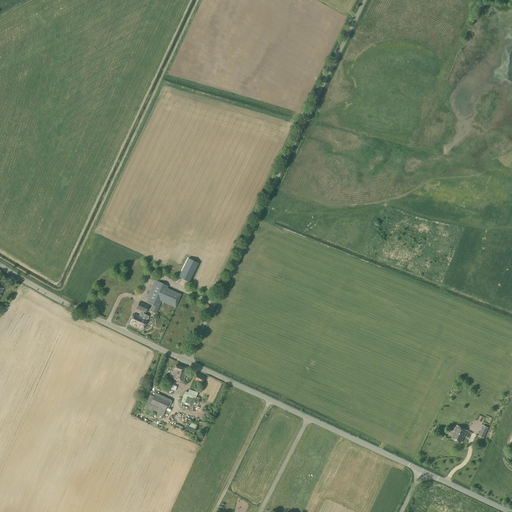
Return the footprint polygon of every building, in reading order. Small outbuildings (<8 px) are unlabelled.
[(178,278),(188,283),(198,264),(188,259),(178,278)] [(147,303),(152,305),(150,311),(156,313),(161,302),(175,308),(181,294),(167,288),(168,286),(155,280),(147,296),(149,297),(147,303)] [(145,313),(148,306),(139,302),(136,309),(141,311),(139,315),(134,313),(129,324),(142,330),(149,316),(143,314),(144,312),(145,313)] [(184,383),(188,369),(176,365),(173,373),(174,373),(172,379),(184,383)] [(201,385),(205,376),(196,372),(192,381),(201,385)] [(192,407),(196,396),(190,394),(185,392),(181,402),(192,407)] [(170,400),(155,393),(153,397),(150,395),(144,409),(162,417),(167,407),(169,408),(172,401),(170,400)] [(465,437),(467,431),(457,426),(454,432),(455,432),(452,439),(461,443),(464,436),(465,437)]
